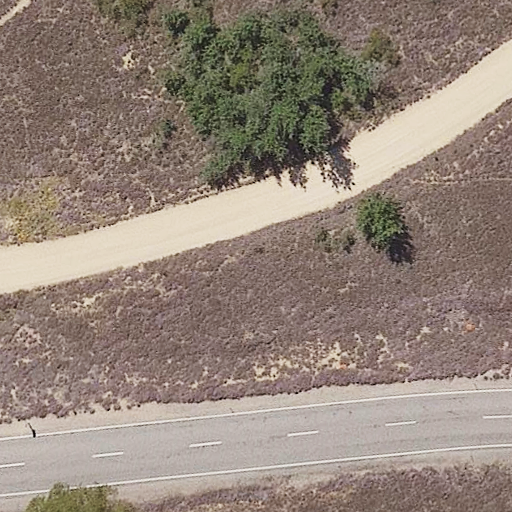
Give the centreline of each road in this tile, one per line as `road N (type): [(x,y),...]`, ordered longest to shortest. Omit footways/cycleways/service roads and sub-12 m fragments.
road 1 (unclassified): [(0,272),(192,233),(328,181),(511,70)]
road 2 (unclassified): [(0,459),(511,411)]
